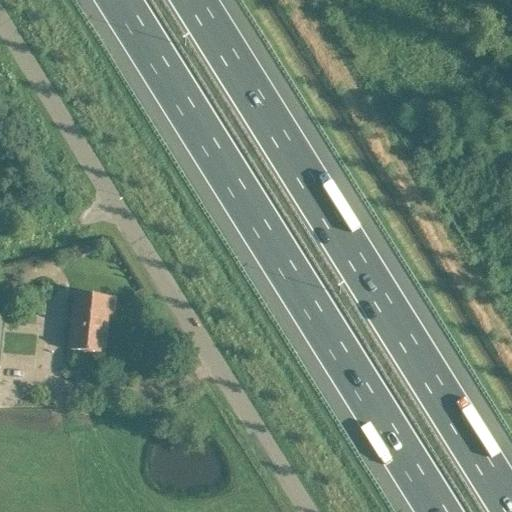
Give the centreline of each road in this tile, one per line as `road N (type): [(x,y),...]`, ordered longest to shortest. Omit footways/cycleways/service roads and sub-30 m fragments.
road 1 (motorway): [(121,0),(441,511)]
road 2 (motorway): [(511,506),(195,0)]
road 3 (unclassified): [(308,511),(0,16)]
